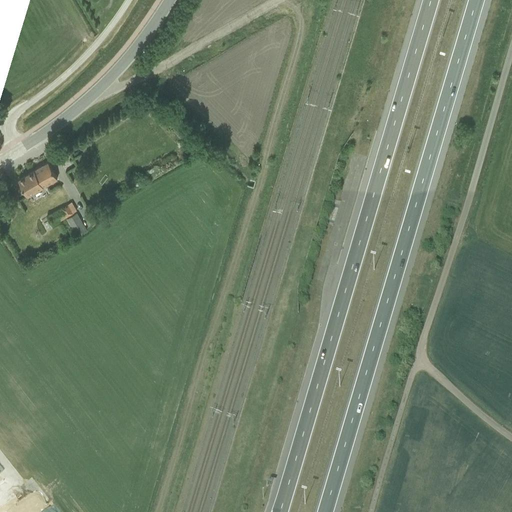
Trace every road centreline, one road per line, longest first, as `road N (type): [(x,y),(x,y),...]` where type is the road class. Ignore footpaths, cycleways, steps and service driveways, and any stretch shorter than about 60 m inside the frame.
road 1 (track): [(273,1),(290,5),(299,33),(158,511)]
road 2 (motorway): [(433,0),(280,511)]
road 3 (motorway): [(324,511),(475,0)]
road 4 (unclassified): [(416,357),(511,44)]
road 5 (unclassified): [(94,93),(138,79),(276,0)]
road 6 (unclassified): [(13,153),(8,126),(91,47),(127,0)]
road 7 (unclassified): [(370,511),(416,357)]
road 8 (unclassified): [(511,438),(416,357)]
